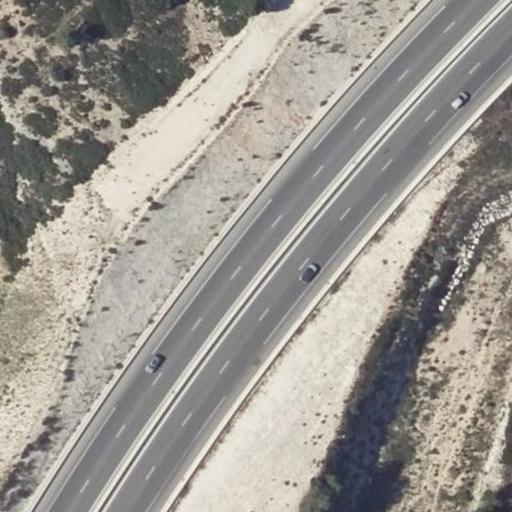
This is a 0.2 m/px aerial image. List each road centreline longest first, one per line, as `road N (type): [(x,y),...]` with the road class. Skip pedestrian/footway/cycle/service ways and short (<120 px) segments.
road 1 (trunk): [(484,0),(363,126),(159,373),(75,511)]
road 2 (trunk): [(158,511),(221,411),(401,167),(511,55)]
road 3 (track): [(427,511),(498,298),(511,281)]
